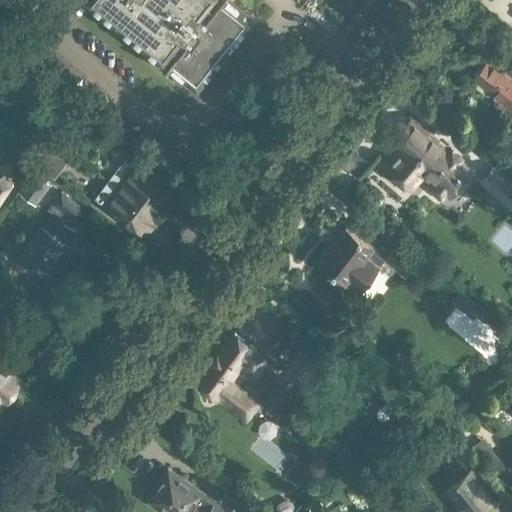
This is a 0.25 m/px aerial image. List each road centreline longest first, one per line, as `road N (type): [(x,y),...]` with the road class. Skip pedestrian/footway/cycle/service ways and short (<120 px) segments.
road 1 (secondary): [(110,393),(407,0)]
road 2 (secondary): [(27,511),(110,393)]
road 3 (residential): [(110,393),(0,309)]
